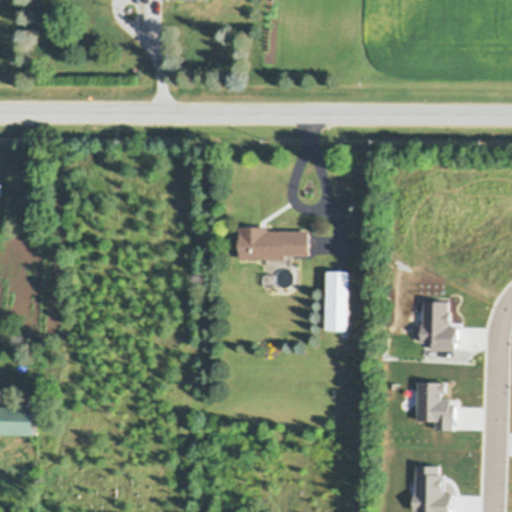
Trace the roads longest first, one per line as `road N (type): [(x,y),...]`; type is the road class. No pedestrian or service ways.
road 1 (tertiary): [(0,116),(511,117)]
road 2 (residential): [(511,303),(502,322),(499,511)]
